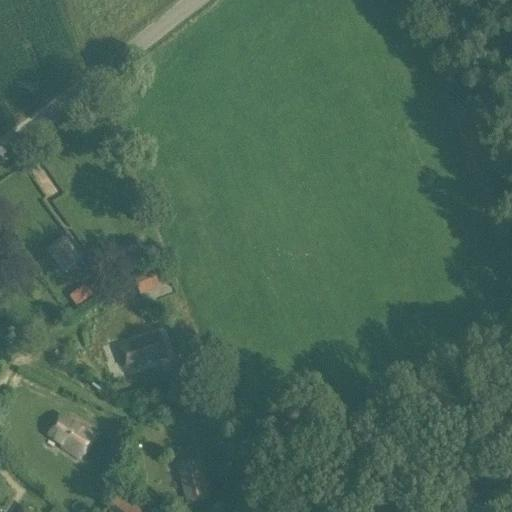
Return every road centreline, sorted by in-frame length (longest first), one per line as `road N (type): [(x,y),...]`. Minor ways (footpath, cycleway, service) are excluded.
road 1 (track): [(511,347),(447,368),(357,437),(283,511)]
road 2 (unclassified): [(0,142),(192,0)]
